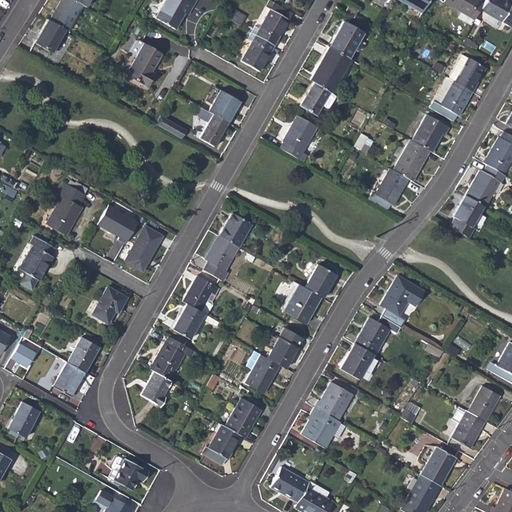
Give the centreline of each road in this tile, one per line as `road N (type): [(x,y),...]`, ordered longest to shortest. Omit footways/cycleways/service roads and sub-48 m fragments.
road 1 (residential): [(240,508),(352,296),(445,184),(511,68)]
road 2 (residential): [(155,298),(112,369),(106,406),(125,435),(176,467),(201,508)]
road 3 (residential): [(270,96),(155,298)]
